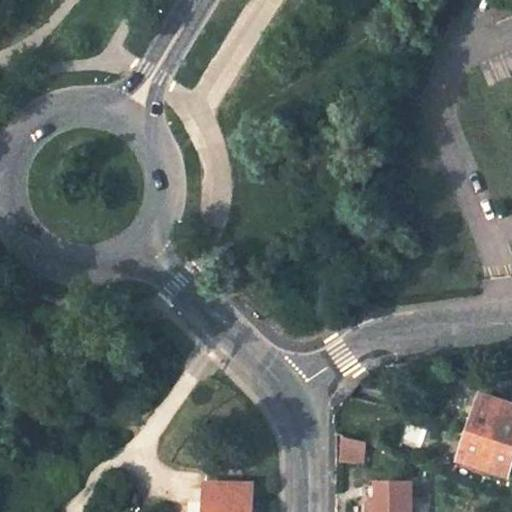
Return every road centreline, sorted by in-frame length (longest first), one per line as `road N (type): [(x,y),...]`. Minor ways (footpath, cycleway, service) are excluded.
road 1 (residential): [(511,296),(443,102),(449,68),(470,46)]
road 2 (unclassified): [(511,320),(379,338),(291,390)]
road 3 (tertiary): [(139,246),(291,390)]
road 4 (tertiary): [(142,121),(90,99),(37,115),(5,162),(3,190)]
road 5 (tertiary): [(3,190),(23,237),(67,263),(92,265),(139,246)]
road 6 (tertiary): [(139,246),(168,198),(159,143),(142,121)]
road 7 (tertiary): [(142,121),(154,76),(201,0)]
road 8 (tertiary): [(291,390),(307,456),(306,511)]
